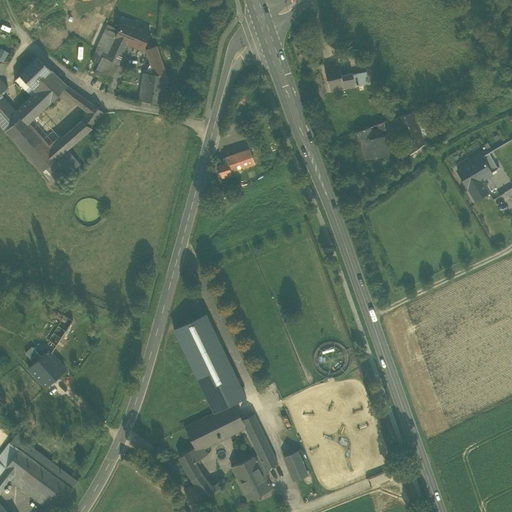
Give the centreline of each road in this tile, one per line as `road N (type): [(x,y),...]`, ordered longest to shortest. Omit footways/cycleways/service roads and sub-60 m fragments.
road 1 (secondary): [(264,25),(439,511)]
road 2 (tertiary): [(77,511),(135,412),(210,132)]
road 3 (unclassified): [(210,132),(101,98),(31,45),(5,0)]
road 4 (tertiary): [(210,132),(231,66),(264,25)]
